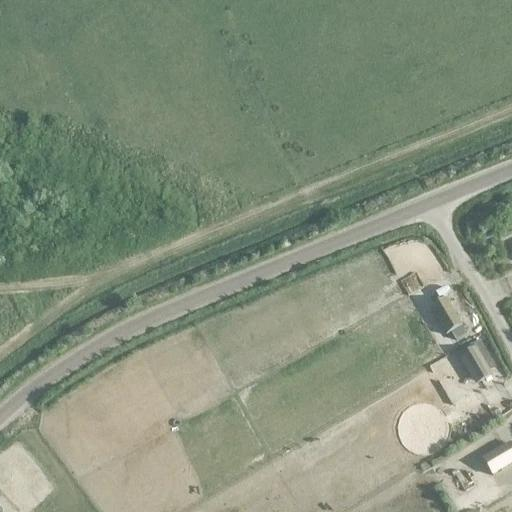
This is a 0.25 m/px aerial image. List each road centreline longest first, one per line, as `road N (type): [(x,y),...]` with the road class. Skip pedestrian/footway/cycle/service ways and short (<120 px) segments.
road 1 (unclassified): [(0,417),(82,355),(153,318),(433,198)]
road 2 (unclassified): [(433,198),(511,344)]
